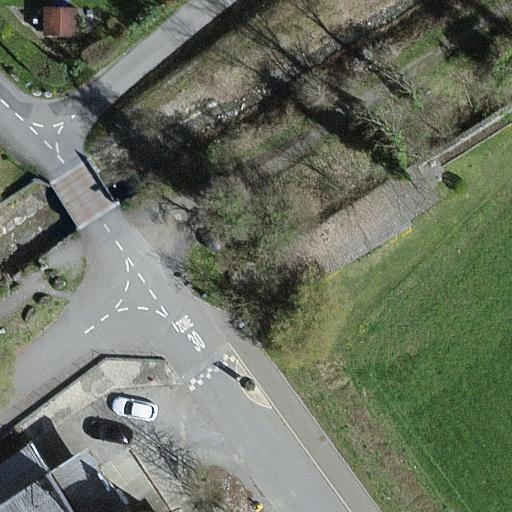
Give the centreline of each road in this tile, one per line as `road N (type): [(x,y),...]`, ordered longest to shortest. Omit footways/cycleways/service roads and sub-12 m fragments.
road 1 (unclassified): [(316,511),(122,246),(32,138)]
road 2 (track): [(511,4),(122,246)]
